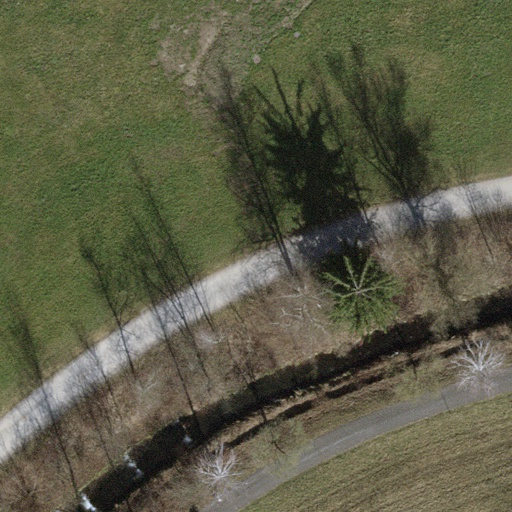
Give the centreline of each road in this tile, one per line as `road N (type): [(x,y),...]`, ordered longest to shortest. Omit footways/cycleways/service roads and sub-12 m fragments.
road 1 (track): [(511,198),(462,205),(234,285),(53,405),(0,452)]
road 2 (track): [(222,511),(292,460),(417,409),(511,384)]
